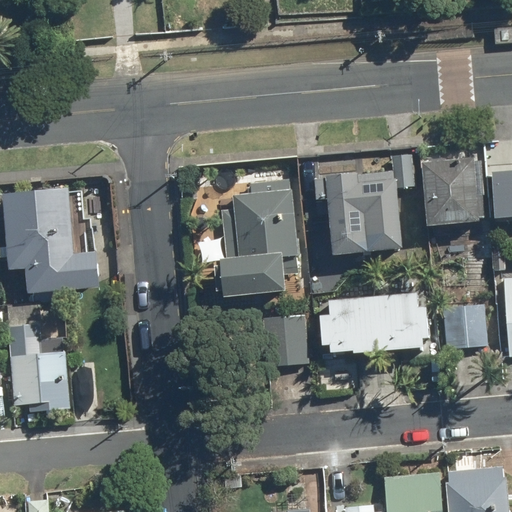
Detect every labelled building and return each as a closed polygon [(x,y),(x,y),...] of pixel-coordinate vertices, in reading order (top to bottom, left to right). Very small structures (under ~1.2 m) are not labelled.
[(392,169),(326,176),(334,255),(402,248),(396,189),(413,187),(410,155),(390,157),(392,169)] [(474,156),(422,160),(427,225),(479,221),(474,156)] [(511,172),(495,174),(500,220),(511,219),(511,172)] [(232,208),(220,210),(226,278),(296,271),(287,178),(248,181),(249,193),(231,194),(232,208)] [(3,193),(10,270),(27,269),(29,295),(101,288),(98,252),(75,254),(68,187),(3,193)] [(511,276),(500,277),(505,357),(511,356),(511,276)] [(416,292),(327,300),(328,315),(319,316),(322,346),(331,345),(332,353),(354,351),(354,355),(431,348),(427,306),(417,307),(416,292)] [(481,302),(439,305),(442,349),(484,346),(481,302)] [(302,314),(260,317),(264,367),(306,364),(302,314)] [(40,337),(39,322),(7,324),(14,405),(30,404),(31,412),(69,409),(63,335),(40,337)] [(505,511),(502,465),(445,470),(448,511),(505,511)] [(441,511),(438,470),(382,476),(385,511),(441,511)] [(54,511),(53,498),(29,500),(30,511),(54,511)] [(343,511),(384,511),(384,510),(372,511),(372,503),(343,506),(343,511)]
